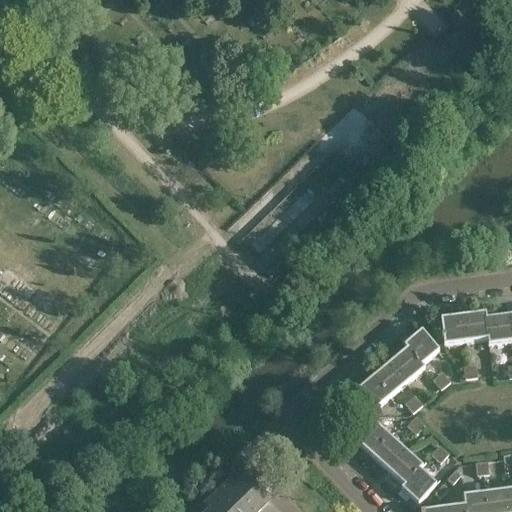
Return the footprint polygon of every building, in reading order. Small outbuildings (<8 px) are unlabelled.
[(488,343),(485,323),(486,322),(485,317),(463,320),(466,346),(487,344),(488,343)] [(466,346),(463,320),(440,323),(443,349),(466,346)] [(510,346),(506,320),(486,322),(485,323),(488,343),(487,344),(488,349),(510,346)] [(438,355),(421,334),(403,350),(406,353),(407,353),(421,370),(422,369),(438,355)] [(424,373),(422,369),(421,370),(407,353),(406,353),(390,366),(407,387),(424,373)] [(407,387),(390,366),(372,381),(389,401),(407,387)] [(476,375),(475,369),(463,371),(463,377),(476,375)] [(477,382),(476,375),(463,377),(464,383),(477,382)] [(435,389),(445,381),(441,376),(431,384),(435,389)] [(389,401),(372,381),(355,395),(368,411),(367,413),(368,414),(369,412),(372,416),(389,401)] [(439,394),(449,386),(445,381),(435,389),(439,394)] [(409,411),(419,403),(415,398),(405,406),(409,411)] [(413,416),(423,408),(419,403),(409,411),(413,416)] [(425,430),(416,421),(415,421),(411,426),(421,434),(425,430)] [(371,460),(389,440),(372,425),(369,428),(368,427),(367,428),(368,429),(354,445),(371,460)] [(421,434),(411,426),(407,431),(416,439),(421,434)] [(388,475),(406,455),(389,440),(371,460),(388,475)] [(450,459),(440,450),(436,455),(445,464),(450,459)] [(420,474),(423,471),(406,455),(388,475),(404,489),(404,490),(419,473),(420,474)] [(445,464),(436,455),(431,460),(441,468),(445,464)] [(489,473),(488,466),(475,468),(476,474),(489,473)] [(418,509),(436,489),(420,474),(419,473),(404,490),(404,489),(401,493),(418,509)] [(489,479),(489,473),(476,474),(477,481),(489,479)] [(260,511),(270,503),(246,479),(236,488),(231,483),(201,511),(260,511)] [(457,484),(451,479),(447,483),(453,488),(457,484)] [(440,502),(449,493),(443,488),(434,497),(440,502)] [(509,511),(507,494),(485,497),(487,511),(509,511)] [(487,511),(485,497),(462,500),(464,510),(464,509),(464,511),(487,511)]
